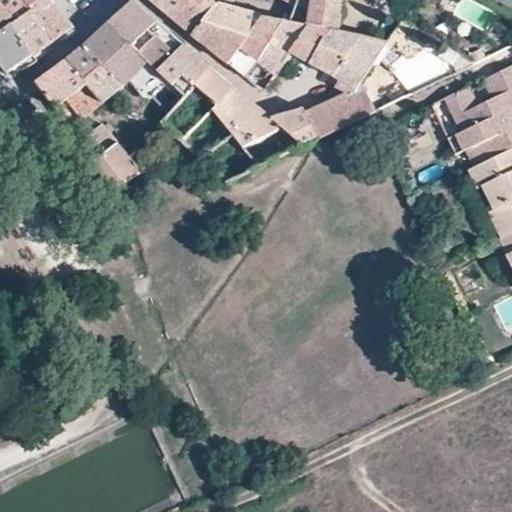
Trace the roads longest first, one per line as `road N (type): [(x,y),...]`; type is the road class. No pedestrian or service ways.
road 1 (residential): [(142,0),(268,107)]
road 2 (residential): [(5,94),(107,9)]
road 3 (residential): [(5,94),(40,110),(97,183)]
